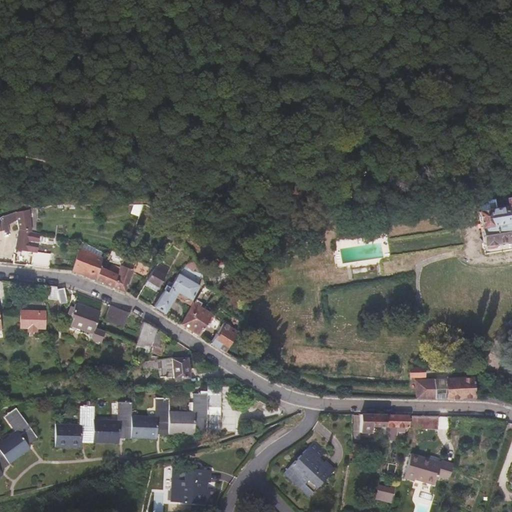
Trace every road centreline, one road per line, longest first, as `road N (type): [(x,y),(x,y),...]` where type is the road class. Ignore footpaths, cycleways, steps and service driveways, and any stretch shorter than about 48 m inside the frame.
road 1 (residential): [(0,271),(66,277),(135,305),(277,392),(310,402)]
road 2 (residential): [(310,402),(511,413)]
